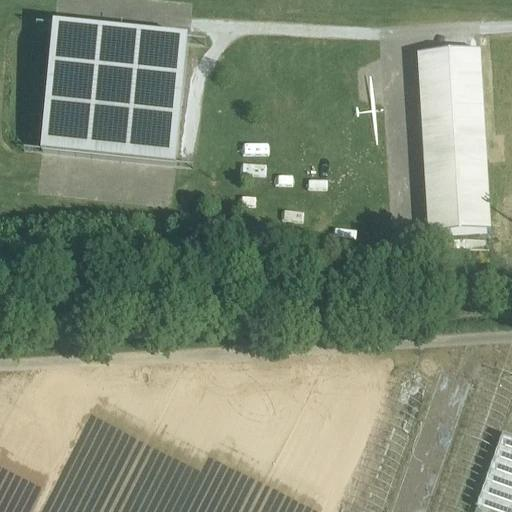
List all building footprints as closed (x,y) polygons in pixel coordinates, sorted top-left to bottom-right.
[(194,48),(65,33),(50,155),(180,170),(194,48)] [(480,54),(420,58),(430,239),(491,235),(480,54)] [(439,370),(388,511),(428,511),(474,383),(439,370)] [(511,379),(483,370),(433,511),(473,511),(511,403),(511,379)] [(395,371),(344,511),(384,511),(430,384),(395,371)] [(511,511),(511,441),(503,438),(476,511),(511,511)]
